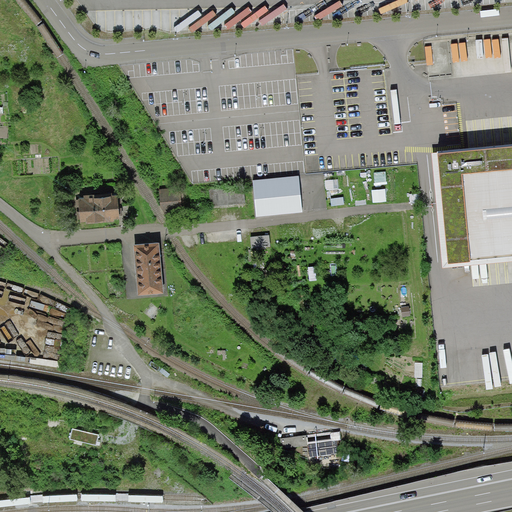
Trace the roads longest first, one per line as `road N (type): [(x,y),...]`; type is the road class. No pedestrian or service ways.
road 1 (unclassified): [(43,0),(77,45),(118,55),(511,17)]
road 2 (motorway): [(511,473),(320,511)]
